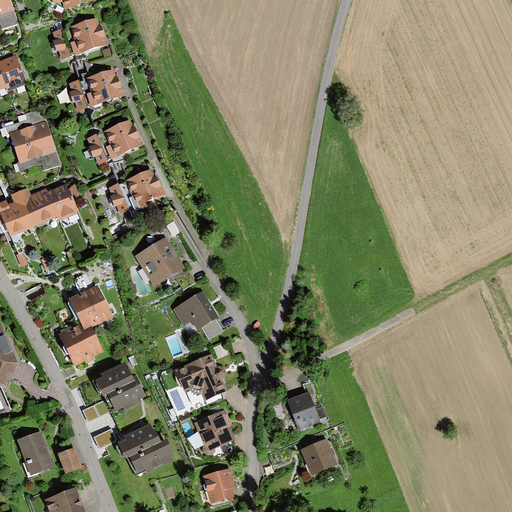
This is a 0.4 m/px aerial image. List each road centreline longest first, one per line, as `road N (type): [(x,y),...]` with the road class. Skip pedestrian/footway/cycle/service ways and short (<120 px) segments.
road 1 (unclassified): [(347,0),(285,304),(250,417),(251,511)]
road 2 (track): [(262,377),(511,256)]
road 3 (tertiary): [(0,273),(66,394),(114,511)]
